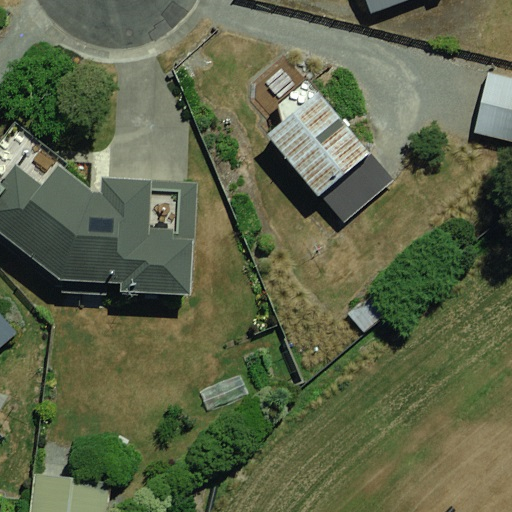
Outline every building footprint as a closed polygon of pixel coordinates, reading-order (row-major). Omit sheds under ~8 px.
[(334,0),(339,14),(397,0),(334,0)] [(511,75),(463,66),(450,132),(511,147),(511,75)] [(316,88),(259,133),(313,203),(371,159),(316,88)] [(0,261),(30,286),(168,295),(175,184),(74,178),(5,124),(0,128),(0,261)] [(102,511),(104,485),(8,468),(1,511),(102,511)]
